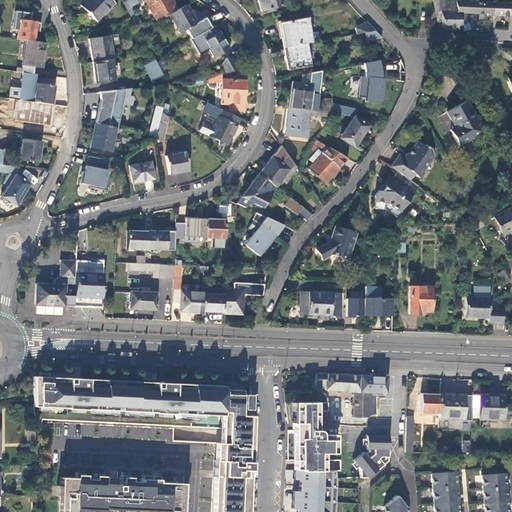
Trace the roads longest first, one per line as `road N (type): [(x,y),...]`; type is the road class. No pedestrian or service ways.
road 1 (secondary): [(511,343),(77,324),(54,336),(14,333)]
road 2 (residential): [(219,0),(250,33),(266,82),(263,118),(244,156),(203,191),(28,238)]
road 3 (residential): [(418,63),(402,108),(357,179),(296,245),(258,324)]
road 4 (secondary): [(9,364),(36,353),(262,361)]
road 5 (secondary): [(262,361),(511,369)]
road 6 (residential): [(26,232),(64,153),(73,111),(70,65),(49,0)]
road 7 (residential): [(262,361),(266,511)]
